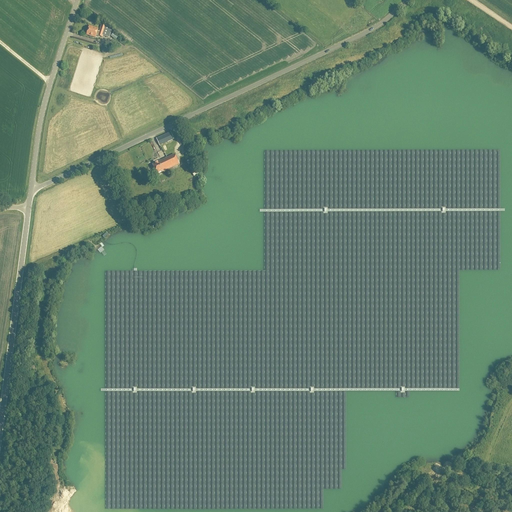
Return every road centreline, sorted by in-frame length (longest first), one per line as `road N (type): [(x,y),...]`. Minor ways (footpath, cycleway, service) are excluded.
road 1 (unclassified): [(31,190),(363,33),(407,0)]
road 2 (tertiary): [(0,431),(29,208)]
road 3 (tertiary): [(31,190),(42,113),(78,0)]
